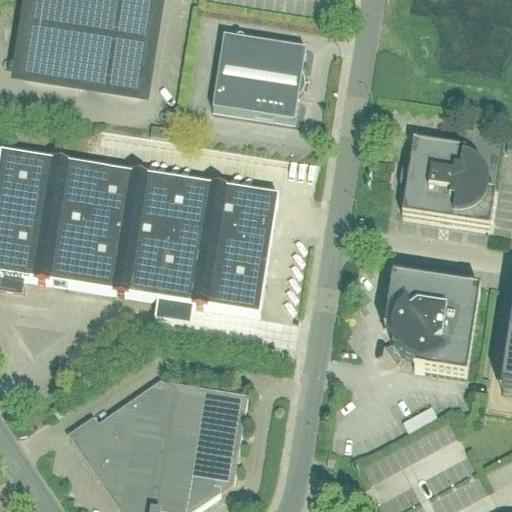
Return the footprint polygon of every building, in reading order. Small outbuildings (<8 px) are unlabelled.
[(34,0),(24,62),(35,64),(32,82),(139,99),(155,0),(34,0)] [(304,81),(308,56),(246,46),(246,45),(246,44),(246,43),(245,43),(244,42),(243,41),(242,41),(241,41),(239,42),(239,43),(238,43),(238,44),(238,45),(225,43),(214,116),(296,129),(300,104),(305,97),(307,89),(304,81)] [(468,165),(466,165),(467,155),(415,147),(404,221),(491,234),(497,196),(488,195),(488,192),(488,190),(488,187),(487,184),(487,183),(486,181),(484,178),(483,176),(481,174),(479,172),(477,170),(475,169),(473,167),(471,166),(468,165)] [(0,173),(0,281),(261,323),(280,203),(2,159),(0,173)] [(414,376),(466,384),(480,296),(392,282),(384,335),(390,336),(390,340),(391,346),(393,352),(390,354),(397,364),(400,362),(405,365),(410,368),(415,369),(414,376)] [(502,382),(500,397),(501,397),(502,397),(511,399),(511,320),(511,324),(511,325),(509,338),(509,339),(507,352),(507,354),(505,367),(505,368),(503,381),(502,382)] [(206,511),(222,502),(224,487),(236,489),(249,403),(172,391),(172,393),(166,392),(162,388),(96,433),(97,434),(80,447),(124,510),(125,510),(126,511),(206,511)] [(400,430),(406,441),(436,426),(430,415),(400,430)] [(409,453),(421,477),(432,472),(439,488),(467,475),(449,435),(409,453)] [(482,476),(490,493),(511,482),(504,466),(482,476)] [(447,494),(456,511),(487,511),(470,481),(447,494)]
